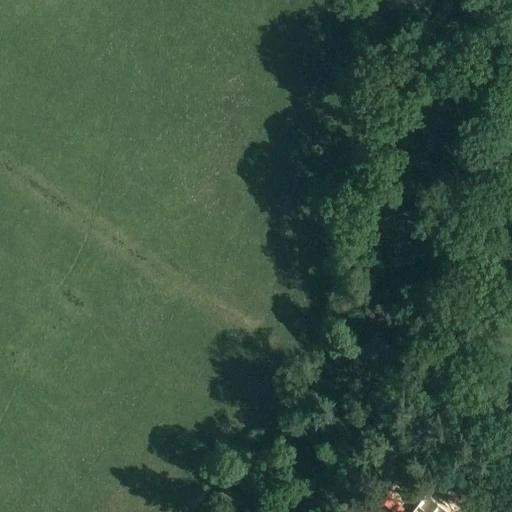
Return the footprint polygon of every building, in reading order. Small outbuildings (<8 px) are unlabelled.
[(418,103),(431,144),(457,136),(444,95),(418,103)] [(416,169),(431,165),(427,151),(412,156),(416,169)] [(476,167),(460,178),(468,190),(484,179),(476,167)] [(422,210),(393,217),(403,257),(432,250),(422,210)] [(350,374),(352,371),(382,394),(408,361),(372,332),(356,352),(348,345),(335,362),(350,374)] [(296,438),(274,471),(278,473),(289,481),(299,487),(318,458),(321,454),(296,438)] [(254,495),(262,483),(242,468),(233,480),(254,495)] [(230,511),(239,511),(247,503),(225,486),(214,499),(230,511)] [(424,511),(411,503),(405,511),(424,511)]
